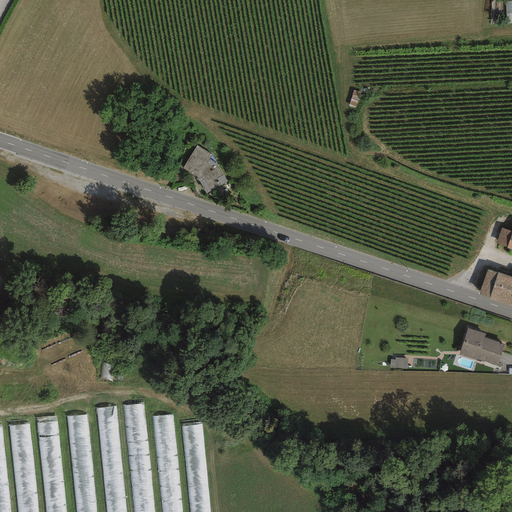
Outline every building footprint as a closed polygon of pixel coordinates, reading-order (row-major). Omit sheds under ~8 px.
[(212,155),(197,145),(183,168),(197,177),(197,180),(199,182),(206,194),(226,182),(217,164),(212,155)] [(502,228),(496,243),(507,247),(511,232),(502,228)] [(497,273),(487,269),(479,295),(511,306),(511,277),(498,272),(497,273)] [(485,334),(467,328),(458,355),(477,361),(477,360),(497,366),(504,344),(484,338),(485,334)] [(154,511),(144,405),(123,407),(132,511),(154,511)] [(126,511),(117,408),(96,410),(106,511),(126,511)] [(182,511),(173,416),(151,418),(160,511),(182,511)] [(56,511),(47,420),(28,422),(36,511),(56,511)] [(95,511),(86,420),(66,422),(74,511),(95,511)] [(213,511),(204,424),(180,426),(189,511),(213,511)] [(29,511),(21,427),(2,429),(10,511),(29,511)] [(469,511),(498,511),(480,497),(469,511)]
